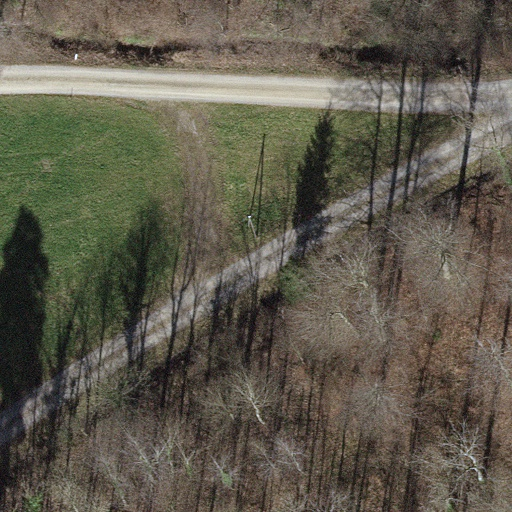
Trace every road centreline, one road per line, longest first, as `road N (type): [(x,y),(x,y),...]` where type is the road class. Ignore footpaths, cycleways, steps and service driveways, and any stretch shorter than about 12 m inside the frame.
road 1 (track): [(0,435),(193,299),(511,128)]
road 2 (track): [(0,79),(166,91),(511,83)]
road 3 (track): [(193,299),(208,221),(203,155),(166,91)]
